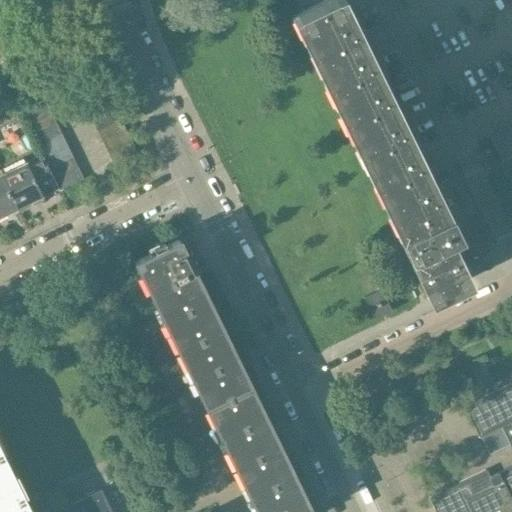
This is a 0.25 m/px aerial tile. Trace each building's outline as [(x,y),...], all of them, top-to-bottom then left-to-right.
[(428,189),(382,94),(335,0),(323,0),(295,14),(402,232),(396,235),(427,300),(429,299),(426,293),(465,274),(468,280),(470,279),(462,263),(488,250),(484,242),(478,244),(464,215),(472,211),(456,178),(448,182),(446,180),(428,189)] [(98,75),(75,87),(81,98),(104,87),(98,75)] [(104,87),(81,98),(86,109),(109,98),(104,87)] [(109,98),(86,109),(91,120),(115,109),(109,98)] [(44,102),(21,113),(27,124),(50,113),(44,102)] [(115,109),(91,120),(96,130),(120,119),(115,109)] [(50,113),(27,124),(32,136),(55,124),(50,113)] [(120,119),(96,130),(102,142),(125,130),(120,119)] [(55,124),(32,136),(37,146),(61,135),(55,124)] [(511,130),(510,127),(500,132),(511,155),(511,154),(511,130)] [(125,130),(102,142),(107,152),(130,141),(125,130)] [(500,132),(488,138),(499,161),(511,155),(500,132)] [(61,135),(37,146),(42,157),(66,145),(61,135)] [(130,141),(107,152),(113,164),(136,152),(130,141)] [(66,145),(42,157),(48,168),(71,157),(66,145)] [(25,162),(0,174),(0,176),(16,209),(58,188),(41,155),(25,163),(25,162)] [(71,157),(48,168),(53,179),(77,167),(71,157)] [(77,167),(53,179),(59,190),(82,179),(77,167)] [(0,176),(0,216),(16,209),(0,176)] [(255,511),(311,511),(193,269),(203,264),(195,246),(184,251),(179,239),(133,261),(255,511)] [(380,289),(363,297),(374,319),(391,311),(380,289)] [(454,377),(458,386),(479,377),(475,368),(454,377)] [(511,511),(511,381),(463,406),(478,437),(480,436),(500,427),(509,445),(511,451),(511,465),(489,477),(486,470),(467,479),(428,498),(434,511),(511,511)] [(500,427),(480,436),(489,455),(509,445),(500,427)] [(55,511),(53,506),(41,511),(31,511),(0,448),(0,511),(111,511),(100,489),(69,504),(73,510),(69,511),(55,511)]
